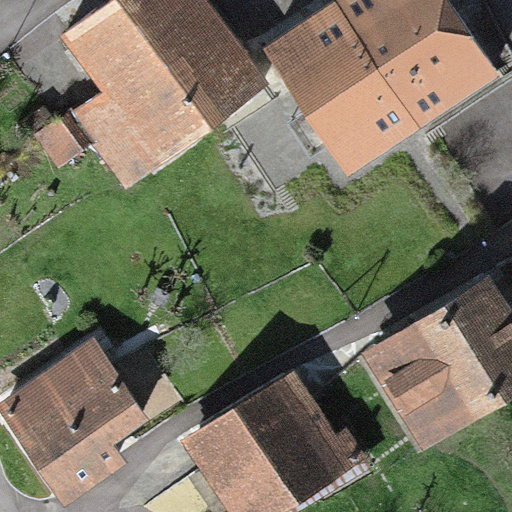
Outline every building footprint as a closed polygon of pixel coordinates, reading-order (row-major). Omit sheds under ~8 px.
[(190,0),(139,0),(68,53),(106,104),(45,150),(64,175),(91,155),(123,197),(261,93),(190,0)] [(428,0),(362,0),(265,58),(342,184),(487,97),(428,0)] [(511,358),(479,302),(364,370),(418,462),(511,406),(511,358)] [(88,352),(0,418),(70,510),(158,444),(88,352)] [(188,464),(218,511),(290,511),(347,477),(295,396),(188,464)]
